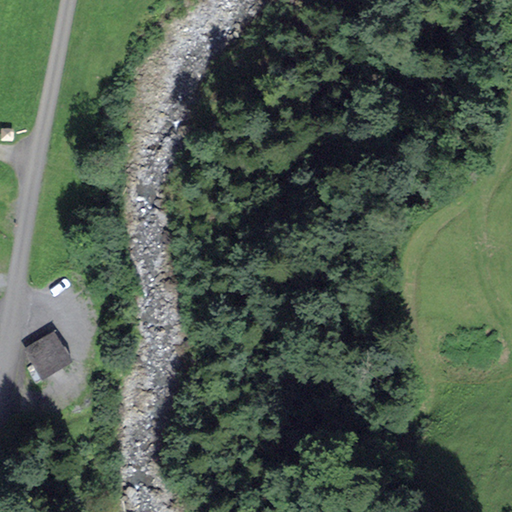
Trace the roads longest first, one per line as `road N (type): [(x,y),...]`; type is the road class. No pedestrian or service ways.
road 1 (unclassified): [(68,0),(0,373)]
road 2 (track): [(485,195),(428,229),(412,250),(407,322),(429,381),(419,415)]
road 3 (track): [(511,122),(479,236),(508,332)]
